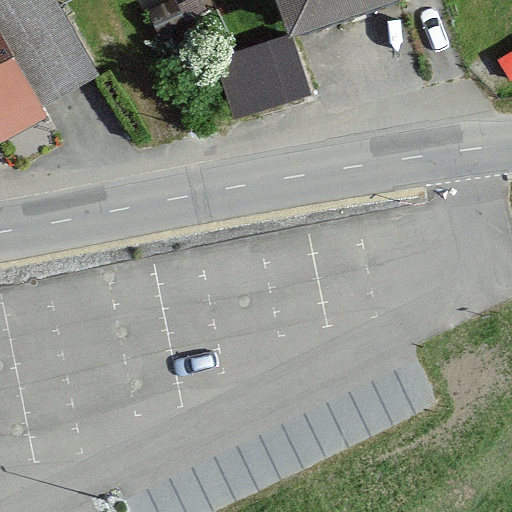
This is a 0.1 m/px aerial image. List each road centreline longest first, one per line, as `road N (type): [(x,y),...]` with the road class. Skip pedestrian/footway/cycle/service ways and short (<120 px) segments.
road 1 (residential): [(462,149),(491,286),(24,511)]
road 2 (unclassified): [(0,231),(462,149)]
